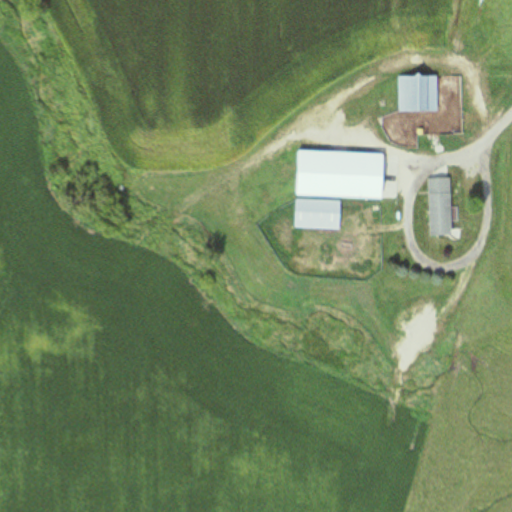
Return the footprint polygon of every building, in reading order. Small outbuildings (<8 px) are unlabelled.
[(390,0),(391,28),(409,27),(410,53),(455,52),(452,0),(390,0)] [(374,52),(379,36),(362,30),(357,46),(374,52)] [(400,113),(439,113),(439,77),(400,77),(400,113)] [(342,140),(380,120),(373,107),(335,127),(342,140)] [(229,124),(230,162),(261,162),(260,124),(229,124)] [(300,152),(299,198),(384,200),(385,154),(300,152)] [(452,179),(430,179),(430,237),(452,237),(452,179)] [(296,229),(341,230),(342,201),(297,200),(296,229)]
